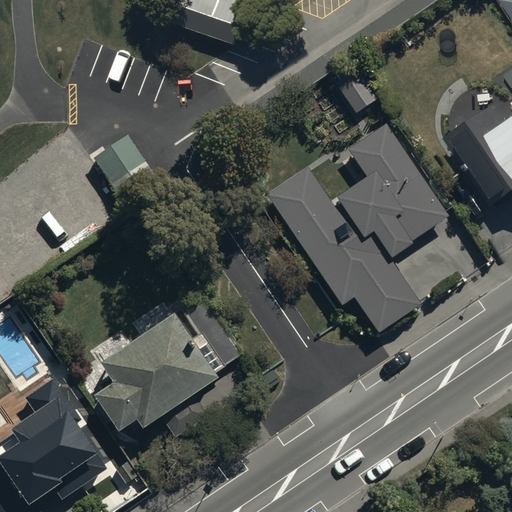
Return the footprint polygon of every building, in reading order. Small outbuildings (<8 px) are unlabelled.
[(511,0),(502,0),(511,14),(511,0)] [(358,63),(326,86),(354,124),(385,100),(358,63)] [(492,94),(442,129),(491,200),(501,193),(503,197),(511,190),(511,115),(508,118),(492,94)] [(307,164),(266,191),(339,301),(354,291),(378,327),(419,299),(389,254),(448,215),(385,121),(346,148),(368,182),(334,205),(307,164)] [(162,183),(126,132),(95,153),(131,205),(162,183)] [(168,309),(97,360),(111,379),(88,395),(120,439),(159,411),(172,429),(205,405),(194,390),(212,377),(206,367),(237,345),(198,290),(180,303),(196,326),(185,333),(168,309)] [(0,511),(41,511),(37,506),(62,487),(61,485),(66,481),(72,489),(103,467),(72,426),(81,419),(50,377),(24,394),(38,415),(0,442),(0,511)]
